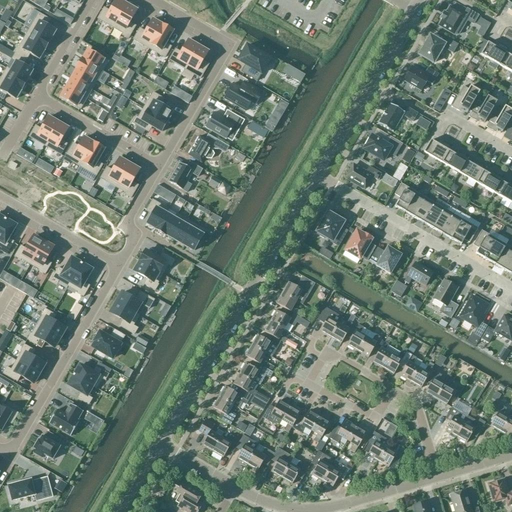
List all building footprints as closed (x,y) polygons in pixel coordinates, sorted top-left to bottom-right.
[(104,8),(98,19),(113,28),(127,5),(117,0),(116,0),(110,12),(104,8)] [(127,5),(113,28),(123,34),(122,36),(128,39),(135,27),(130,23),(137,11),(127,5)] [(473,24),(478,16),(467,10),(464,15),(450,7),(446,14),(444,13),(440,18),(442,19),(438,26),(454,35),(454,34),(456,36),(459,35),(467,21),(473,24)] [(39,14),(30,29),(50,41),(50,40),(55,31),(46,26),(50,20),(39,14)] [(3,15),(0,20),(6,23),(9,18),(3,15)] [(68,17),(65,22),(70,25),(73,20),(68,17)] [(140,29),(133,40),(149,49),(162,26),(152,20),(145,32),(140,29)] [(490,25),(483,21),(479,27),(487,32),(490,25)] [(162,26),(149,49),(165,58),(171,47),(166,44),(173,32),(162,25),(162,26)] [(30,29),(24,38),(44,50),(45,51),(51,41),(50,40),(50,41),(30,29)] [(453,54),(458,45),(447,39),(444,44),(430,36),(419,55),(433,64),(443,48),(453,54)] [(17,46),(14,53),(15,54),(26,60),(30,54),(39,60),(44,50),(24,38),(19,48),(17,46)] [(175,50),(169,61),(185,70),(198,47),(188,41),(181,53),(175,50)] [(506,53),(506,54),(507,52),(499,47),(498,49),(488,43),(481,55),(499,66),(506,53)] [(243,55),(239,62),(245,65),(242,72),(257,81),(261,74),(259,72),(264,64),(266,66),(270,59),(247,46),(242,54),(243,55)] [(198,47),(185,70),(200,79),(207,68),(201,65),(203,62),(208,53),(198,47)] [(83,60),(102,72),(108,62),(88,51),(83,60)] [(511,57),(506,54),(506,53),(499,66),(511,73),(511,57)] [(11,71),(11,72),(26,81),(27,80),(32,71),(23,66),(26,60),(15,54),(12,60),(16,62),(11,71)] [(120,57),(117,63),(122,66),(125,60),(120,57)] [(82,60),(76,70),(77,70),(97,81),(102,72),(83,60),(82,60)] [(467,70),(472,73),(475,67),(470,64),(467,70)] [(287,66),(283,74),(290,78),(294,70),(287,66)] [(404,81),(421,92),(427,82),(432,85),(439,75),(428,68),(424,74),(412,67),(404,81)] [(7,69),(1,78),(21,90),(21,91),(22,90),(27,81),(27,80),(26,81),(11,72),(11,71),(7,69)] [(77,70),(72,79),(92,91),(97,81),(77,70)] [(124,84),(128,86),(130,81),(135,73),(130,70),(122,83),(124,84)] [(157,77),(153,84),(160,88),(163,81),(157,77)] [(0,98),(3,100),(6,94),(15,100),(21,90),(1,78),(0,80),(0,98)] [(72,79),(66,88),(86,100),(92,91),(72,79)] [(233,84),(224,99),(246,112),(251,102),(256,105),(263,93),(246,83),(245,83),(244,82),(244,83),(240,88),(233,84)] [(463,87),(451,107),(459,112),(461,108),(468,112),(480,92),(470,86),(468,90),(463,87)] [(66,88),(61,98),(80,110),(86,100),(66,88)] [(126,90),(122,96),(128,99),(131,93),(126,90)] [(433,110),(439,113),(451,94),(445,90),(433,110)] [(153,93),(144,109),(167,122),(172,112),(160,105),(164,99),(153,93)] [(183,93),(179,99),(188,104),(192,98),(183,93)] [(475,106),(468,117),(476,122),(478,118),(485,123),(497,102),(488,97),(480,109),(479,109),(475,106)] [(280,101),(264,129),(272,133),(288,105),(280,101)] [(404,113),(390,104),(378,124),(393,133),(403,116),(413,122),(418,114),(407,108),(404,113)] [(486,127),(493,132),(495,129),(502,133),(511,116),(511,110),(505,107),(498,119),(492,116),(486,127)] [(136,117),(133,124),(145,131),(148,125),(152,127),(161,133),(167,122),(144,109),(138,118),(136,117)] [(214,113),(206,127),(226,139),(227,139),(231,131),(236,134),(244,121),(232,114),(228,121),(223,118),(214,113)] [(35,126),(29,137),(45,146),(58,123),(48,118),(41,130),(35,126)] [(428,129),(431,124),(421,118),(418,123),(428,129)] [(252,122),(247,130),(255,134),(260,127),(252,122)] [(58,123),(45,146),(60,156),(67,145),(61,141),(68,129),(58,123)] [(143,135),(145,131),(137,126),(135,131),(143,135)] [(511,127),(510,126),(503,138),(511,142),(511,139),(511,127)] [(189,155),(188,156),(189,157),(189,156),(201,163),(205,158),(207,159),(211,159),(214,155),(212,151),(212,150),(218,150),(222,143),(208,135),(205,140),(201,137),(200,137),(199,138),(189,155)] [(390,140),(387,146),(371,136),(366,145),(367,145),(364,150),(383,161),(388,153),(395,157),(401,146),(390,140)] [(71,147),(63,161),(69,164),(71,161),(80,167),(94,144),(93,144),(83,138),(78,147),(77,150),(71,147)] [(449,151),(450,150),(442,145),(441,146),(431,141),(424,153),(442,163),(449,151)] [(94,144),(80,167),(96,176),(102,165),(97,162),(104,150),(94,144),(94,143),(93,144),(94,144)] [(350,148),(347,155),(357,160),(360,152),(350,148)] [(20,149),(16,155),(21,158),(25,152),(20,149)] [(415,154),(409,150),(404,159),(410,163),(415,154)] [(458,156),(449,151),(442,163),(459,173),(466,161),(467,160),(459,155),(458,156)] [(238,153),(234,159),(242,163),(245,158),(238,153)] [(414,158),(421,162),(425,156),(417,153),(414,158)] [(428,168),(431,161),(424,158),(421,164),(428,168)] [(107,168),(100,179),(116,188),(129,165),(119,159),(112,171),(107,168)] [(39,160),(35,166),(45,172),(49,166),(39,160)] [(475,167),(466,161),(459,173),(476,183),(483,171),(484,171),(485,170),(476,165),(475,167)] [(180,164),(169,183),(187,193),(191,186),(187,183),(192,174),(198,178),(202,170),(190,163),(187,168),(186,167),(180,164)] [(129,165),(116,188),(126,193),(125,195),(131,199),(138,186),(133,183),(140,171),(129,165)] [(49,166),(45,172),(50,175),(54,169),(49,166)] [(377,181),(381,174),(369,167),(366,173),(354,166),(346,179),(364,189),(372,177),(377,181)] [(492,177),(484,171),(483,171),(476,183),(493,193),(500,181),(501,182),(502,180),(493,175),(492,177)] [(397,182),(386,175),(383,180),(394,187),(397,182)] [(212,177),(209,182),(218,188),(221,182),(212,177)] [(510,187),(501,182),(500,181),(493,193),(511,204),(511,201),(511,185),(510,187)] [(404,213),(416,193),(401,184),(395,195),(400,198),(395,207),(399,210),(398,210),(399,210),(404,213)] [(440,195),(443,190),(437,187),(434,191),(440,195)] [(166,191),(162,199),(171,204),(176,196),(166,191)] [(414,218),(425,199),(416,193),(404,213),(404,214),(405,213),(410,216),(409,216),(410,217),(410,216),(414,218)] [(423,224),(435,204),(425,199),(414,218),(417,220),(417,221),(418,221),(423,224),(422,224),(423,224)] [(153,201),(146,211),(152,215),(147,224),(156,229),(165,214),(166,214),(168,210),(168,209),(153,201)] [(433,229),(444,209),(435,204),(423,224),(428,227),(428,228),(429,227),(433,229)] [(441,235),(453,215),(444,209),(433,229),(436,231),(436,232),(437,232),(441,234),(441,235)] [(330,214),(330,215),(328,213),(321,225),(319,223),(314,233),(326,240),(327,238),(332,241),(331,243),(338,247),(347,232),(340,228),(343,222),(341,221),(330,214)] [(156,229),(156,230),(165,235),(166,236),(166,235),(175,219),(174,219),(166,214),(165,214),(156,229)] [(175,219),(166,235),(175,240),(187,220),(177,215),(174,219),(175,219)] [(451,240),(463,220),(453,215),(441,235),(442,235),(447,238),(446,238),(447,238),(451,240)] [(511,220),(511,218),(505,215),(502,221),(509,225),(511,220)] [(463,220),(451,240),(455,242),(454,243),(455,243),(461,246),(464,240),(469,244),(478,229),(480,224),(465,216),(463,220)] [(6,220),(0,229),(0,247),(2,249),(0,251),(6,255),(14,242),(8,239),(14,229),(16,226),(7,221),(6,221),(7,220),(6,220)] [(187,220),(175,240),(184,246),(196,226),(187,220)] [(196,226),(184,246),(194,251),(206,232),(196,226)] [(485,260),(497,240),(482,231),(473,246),(478,249),(475,254),(481,257),(481,258),(485,260)] [(366,235),(365,236),(357,232),(346,251),(366,263),(375,247),(369,244),(371,240),(370,240),(371,238),(366,235)] [(21,246),(14,257),(20,261),(21,260),(30,265),(43,242),(34,237),(26,250),(21,246)] [(494,266),(506,246),(497,240),(485,260),(489,262),(488,263),(489,263),(489,262),(494,265),(494,266)] [(43,242),(30,265),(39,270),(39,271),(45,275),(51,264),(46,261),(53,248),(44,243),(43,242)] [(504,271),(511,256),(511,249),(506,246),(494,266),(495,265),(500,268),(499,269),(500,269),(504,271)] [(390,275),(401,256),(387,248),(383,255),(376,250),(369,262),(390,275)] [(327,250),(323,257),(329,260),(332,253),(327,250)] [(146,251),(139,262),(140,262),(163,275),(168,265),(171,267),(175,261),(162,253),(159,259),(146,251)] [(58,268),(52,279),(58,283),(59,282),(68,287),(82,264),(81,263),(80,264),(71,259),(70,261),(64,271),(58,268)] [(139,263),(134,272),(137,274),(147,279),(144,285),(155,291),(158,285),(157,285),(163,275),(140,262),(139,263)] [(82,264),(68,287),(78,293),(77,294),(83,297),(90,286),(84,283),(90,273),(92,270),(83,265),(82,265),(82,264)] [(415,264),(404,282),(408,285),(412,279),(425,287),(433,274),(415,264)] [(397,281),(391,292),(401,297),(407,287),(397,281)] [(450,302),(458,289),(444,281),(433,299),(443,305),(439,312),(450,318),(457,306),(450,302)] [(18,285),(16,289),(17,290),(26,295),(33,299),(37,291),(20,282),(18,285)] [(288,283),(282,294),(296,302),(302,305),(309,295),(312,290),(299,282),(296,288),(288,283)] [(117,302),(116,303),(139,316),(144,307),(149,309),(154,300),(140,292),(135,300),(122,293),(121,295),(117,302)] [(293,308),(296,302),(282,294),(276,304),(290,312),(295,315),(297,316),(299,312),(293,308)] [(472,297),(460,318),(478,328),(474,334),(480,338),(487,326),(482,323),(483,320),(481,319),(488,306),(472,297)] [(111,312),(110,313),(123,321),(120,326),(134,335),(138,329),(133,326),(139,316),(116,303),(116,304),(111,312)] [(330,338),(339,324),(341,320),(342,318),(325,308),(317,320),(324,324),(320,332),(330,338)] [(36,313),(31,322),(37,325),(60,339),(60,338),(64,330),(65,329),(56,323),(53,321),(56,316),(45,310),(41,316),(36,313)] [(270,322),(284,330),(288,324),(294,328),(297,323),(290,320),(276,311),(270,322)] [(72,312),(69,318),(75,321),(78,316),(72,312)] [(494,332),(488,328),(481,340),(488,344),(493,335),(497,337),(498,335),(511,342),(511,340),(511,320),(504,316),(494,332)] [(442,319),(439,325),(445,329),(449,323),(442,319)] [(339,324),(330,338),(341,345),(349,330),(352,324),(349,322),(348,322),(347,324),(341,320),(339,324)] [(305,321),(302,326),(307,329),(310,324),(305,321)] [(7,328),(6,331),(10,334),(15,325),(11,322),(7,328)] [(31,322),(26,331),(31,334),(27,340),(41,349),(45,343),(54,348),(55,347),(59,340),(60,339),(37,325),(31,322)] [(281,336),(284,330),(270,322),(264,332),(268,335),(278,341),(278,340),(281,342),(284,344),(287,340),(281,336)] [(358,352),(366,338),(360,334),(363,328),(359,326),(355,332),(352,329),(348,335),(352,337),(347,346),(358,352)] [(96,342),(93,348),(112,359),(120,345),(125,336),(114,330),(109,339),(100,333),(95,342),(96,342)] [(4,333),(3,336),(9,340),(12,335),(10,334),(6,331),(4,333)] [(275,352),(281,342),(278,340),(278,341),(268,335),(265,340),(258,336),(251,346),(265,354),(272,358),(275,352)] [(366,338),(358,352),(368,358),(376,344),(380,338),(375,335),(372,341),(366,338)] [(287,340),(284,344),(295,350),(297,346),(287,340)] [(380,349),(372,363),(393,375),(402,361),(401,361),(405,355),(401,352),(397,359),(385,351),(389,345),(384,343),(381,349),(380,349)] [(412,344),(408,351),(413,354),(418,347),(412,344)] [(22,352),(16,361),(39,374),(40,373),(39,373),(44,366),(45,364),(32,357),(35,352),(24,345),(21,351),(22,352)] [(245,357),(255,362),(259,365),(265,368),(268,364),(262,360),(265,354),(251,346),(245,357)] [(408,363),(400,376),(410,383),(418,369),(412,365),(415,360),(416,359),(412,356),(408,363)] [(440,356),(435,365),(437,366),(441,361),(444,363),(445,359),(440,356)] [(288,359),(284,365),(289,368),(293,362),(288,359)] [(7,368),(3,374),(17,382),(20,377),(33,384),(34,382),(38,375),(39,375),(39,374),(16,361),(11,370),(7,368)] [(271,372),(269,370),(265,368),(259,365),(255,362),(252,367),(246,364),(239,374),(258,385),(260,386),(265,376),(270,379),(273,373),(271,372)] [(432,369),(432,368),(434,365),(430,363),(424,372),(418,369),(410,383),(421,389),(425,382),(429,375),(431,370),(432,369)] [(74,375),(73,376),(92,387),(96,389),(102,379),(105,381),(109,375),(96,368),(93,373),(83,367),(80,366),(75,375),(74,375)] [(127,369),(123,375),(128,378),(132,372),(127,369)] [(441,376),(437,374),(431,370),(429,375),(425,382),(430,385),(425,394),(435,400),(444,386),(438,382),(441,376)] [(255,391),(258,385),(239,374),(233,385),(242,390),(247,393),(254,397),(256,392),(255,391)] [(73,377),(68,386),(71,388),(81,394),(78,399),(89,405),(92,399),(87,396),(92,387),(73,376),(73,377)] [(472,391),(477,381),(470,378),(465,387),(472,391)] [(461,388),(458,386),(453,383),(450,389),(444,386),(435,400),(446,406),(454,392),(454,391),(458,393),(461,388)] [(242,390),(239,395),(225,387),(219,398),(233,406),(239,409),(243,403),(248,406),(250,403),(254,397),(247,393),(242,390)] [(268,393),(263,401),(267,404),(272,396),(268,393)] [(254,397),(250,403),(257,407),(263,411),(267,404),(260,401),(254,397)] [(229,412),(233,406),(219,398),(213,408),(221,413),(218,418),(230,425),(236,415),(229,412)] [(269,405),(262,418),(263,418),(268,421),(272,424),(273,422),(279,425),(282,421),(290,407),(279,401),(275,408),(270,406),(269,405)] [(506,409),(502,407),(497,404),(492,414),(496,416),(490,427),(500,433),(509,419),(502,416),(506,409)] [(0,430),(1,431),(7,422),(12,425),(18,414),(2,405),(0,409),(0,430)] [(57,410),(49,424),(71,437),(79,423),(77,422),(83,412),(71,405),(65,415),(57,410)] [(464,411),(474,416),(477,410),(467,405),(464,411)] [(292,428),(299,416),(300,413),(290,407),(282,421),(288,425),(284,431),(288,434),(292,428)] [(452,407),(445,419),(450,422),(445,431),(456,437),(464,423),(468,417),(452,407)] [(311,432),(319,418),(309,411),(304,419),(299,416),(292,428),(297,431),(297,432),(302,434),(305,428),(311,432)] [(84,419),(93,425),(97,418),(88,413),(84,419)] [(389,418),(398,422),(400,416),(392,413),(389,418)] [(464,423),(456,437),(466,443),(471,435),(476,438),(485,423),(479,420),(477,422),(474,420),(468,417),(464,423)] [(319,418),(311,432),(317,435),(313,441),(318,444),(319,441),(321,438),(322,438),(330,424),(319,418)] [(511,421),(509,419),(500,433),(511,439),(511,437),(511,421)] [(246,420),(243,425),(251,430),(254,425),(246,420)] [(212,452),(221,438),(215,435),(218,428),(205,421),(199,432),(207,437),(202,446),(212,452)] [(347,441),(356,427),(345,421),(341,428),(335,425),(329,437),(328,438),(338,444),(341,438),(347,441)] [(240,423),(236,429),(244,433),(247,427),(240,423)] [(356,427),(347,441),(353,445),(350,451),(354,454),(358,447),(366,433),(356,427)] [(367,456),(378,462),(386,448),(389,442),(384,438),(375,433),(364,452),(368,454),(367,456)] [(38,440),(33,449),(36,450),(34,454),(42,458),(44,455),(52,460),(60,447),(57,446),(61,440),(50,434),(46,439),(43,437),(42,437),(39,441),(38,440)] [(233,454),(236,449),(236,448),(240,441),(230,435),(227,442),(221,438),(212,452),(223,458),(228,450),(233,454)] [(285,439),(280,435),(277,441),(282,444),(285,439)] [(253,441),(248,439),(243,436),(240,441),(236,448),(236,449),(241,451),(236,459),(247,465),(255,451),(259,445),(253,441)] [(255,451),(247,465),(258,472),(262,463),(268,466),(272,460),(271,460),(275,454),(269,451),(265,449),(259,445),(255,451)] [(386,448),(378,462),(388,468),(396,454),(400,448),(396,445),(392,451),(386,448)] [(82,452),(74,447),(70,452),(79,458),(82,452)] [(287,455),(283,452),(281,451),(278,449),(275,454),(271,460),(272,460),(276,463),(271,472),(281,479),(290,464),(293,458),(294,458),(287,454),(287,455)] [(318,452),(311,464),(316,467),(313,472),(311,475),(322,481),(330,467),(334,461),(328,458),(323,455),(318,452)] [(290,464),(281,479),(292,485),(297,477),(302,479),(309,467),(300,461),(296,468),(290,464)] [(330,467),(322,481),(332,488),(338,479),(343,482),(349,470),(334,461),(330,467)] [(350,461),(347,466),(352,469),(355,464),(350,461)] [(31,480),(8,486),(12,502),(35,496),(36,502),(52,497),(47,478),(32,482),(31,480)] [(511,490),(507,492),(504,480),(488,485),(493,503),(505,500),(507,507),(511,505),(511,490)] [(186,511),(197,511),(202,503),(192,497),(196,490),(183,483),(177,494),(179,495),(175,502),(179,505),(178,507),(186,511)] [(478,511),(477,509),(471,511),(465,491),(450,496),(454,511),(478,511)] [(443,493),(435,495),(438,511),(447,510),(443,493)] [(429,511),(427,503),(413,507),(414,511),(429,511)]
